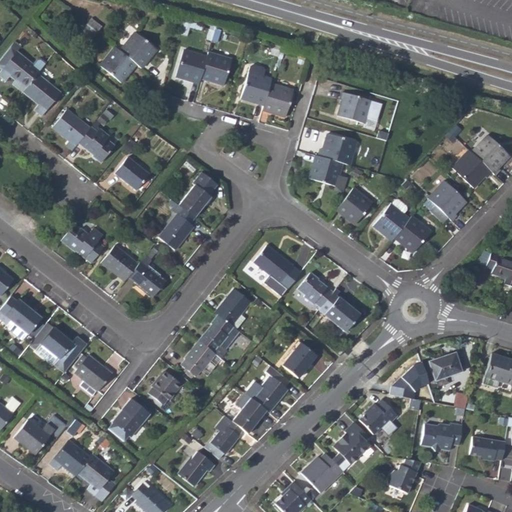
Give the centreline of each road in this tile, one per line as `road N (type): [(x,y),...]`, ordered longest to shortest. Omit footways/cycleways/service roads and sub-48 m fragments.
road 1 (residential): [(266,200),(169,318),(143,331),(114,320),(0,230)]
road 2 (residential): [(230,497),(399,329)]
road 3 (tertiary): [(322,21),(511,87)]
road 4 (tertiary): [(511,68),(322,21)]
road 5 (residential): [(266,200),(203,144),(211,130),(225,127),(274,144),(278,155)]
road 6 (residential): [(397,293),(266,200)]
road 7 (residential): [(511,196),(426,290)]
